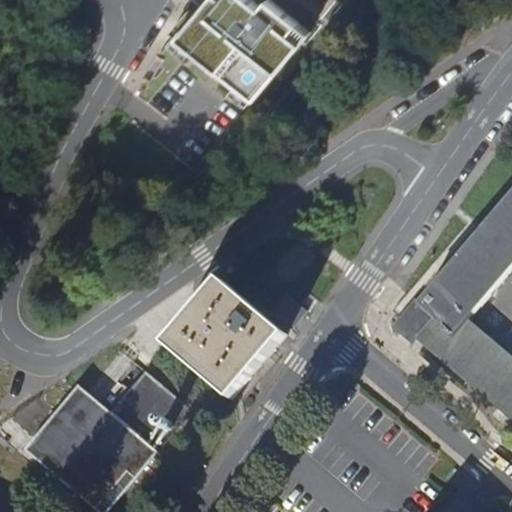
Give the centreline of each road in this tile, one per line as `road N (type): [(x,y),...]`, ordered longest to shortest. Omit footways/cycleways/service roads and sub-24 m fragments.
road 1 (residential): [(439,172),(385,143),(362,146),(65,351),(42,356),(7,341)]
road 2 (residential): [(122,13),(120,40),(71,128),(9,307),(7,341)]
road 3 (residential): [(333,329),(511,480)]
road 4 (residential): [(333,329),(207,511)]
road 5 (residential): [(439,172),(333,329)]
road 6 (residential): [(511,72),(439,172)]
